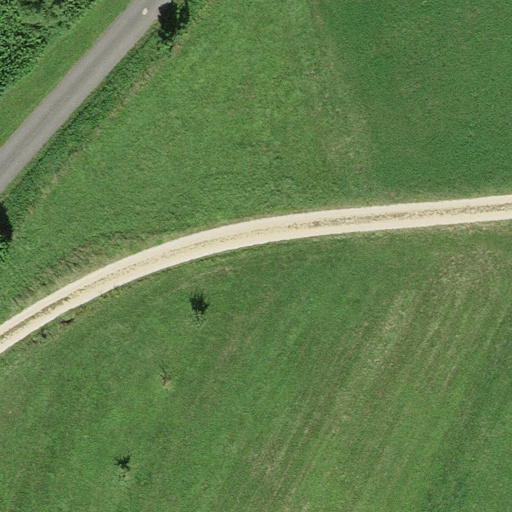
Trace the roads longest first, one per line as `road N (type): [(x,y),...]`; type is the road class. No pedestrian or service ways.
road 1 (track): [(0,344),(116,273),(236,235),(511,210)]
road 2 (unclassified): [(150,0),(0,163)]
